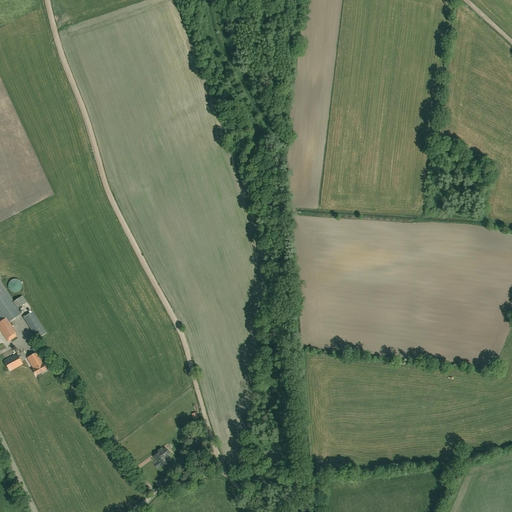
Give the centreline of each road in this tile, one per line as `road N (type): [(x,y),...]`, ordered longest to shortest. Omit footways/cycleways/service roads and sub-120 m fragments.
road 1 (track): [(154,492),(221,470),(178,331),(110,198),(45,0)]
road 2 (unclassified): [(131,511),(154,492),(75,390)]
